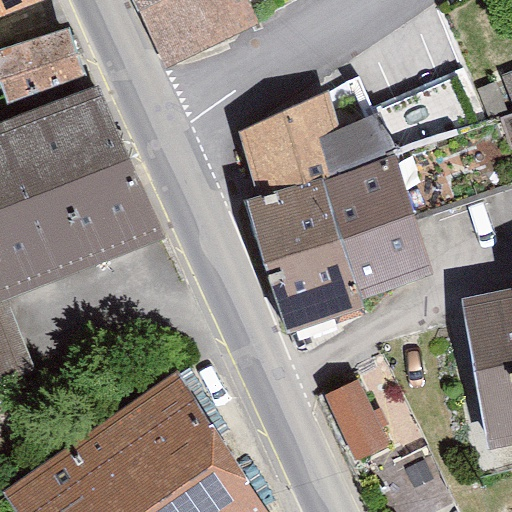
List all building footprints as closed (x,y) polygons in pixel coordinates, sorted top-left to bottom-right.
[(0,0),(0,18),(40,0),(0,0)] [(261,25),(246,0),(125,0),(161,69),(261,25)] [(72,35),(0,59),(0,88),(10,119),(92,91),(72,35)] [(253,190),(241,201),(280,337),(368,313),(362,294),(383,288),(428,275),(408,195),(511,156),(511,74),(380,117),(364,76),(242,135),(253,190)] [(102,95),(0,130),(0,302),(165,243),(102,95)] [(511,291),(465,307),(485,445),(511,440),(511,291)] [(268,511),(178,372),(1,497),(11,511),(268,511)] [(362,384),(326,401),(356,467),(393,451),(384,432),(391,429),(383,412),(376,415),(362,384)]
